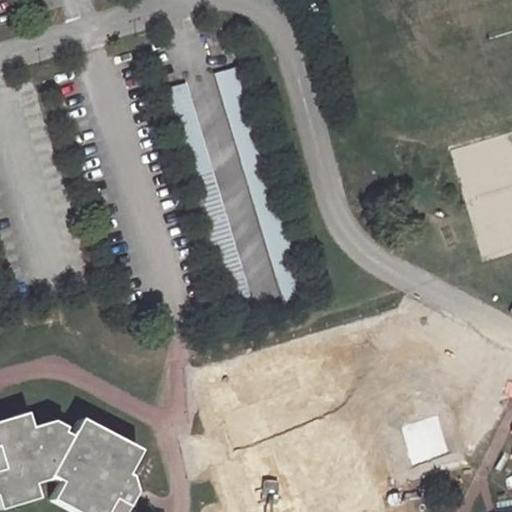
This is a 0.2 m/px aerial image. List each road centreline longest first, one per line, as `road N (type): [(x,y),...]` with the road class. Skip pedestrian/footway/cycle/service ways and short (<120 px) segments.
road 1 (unknown): [(87,40),(164,299)]
road 2 (unknown): [(0,133),(47,287)]
